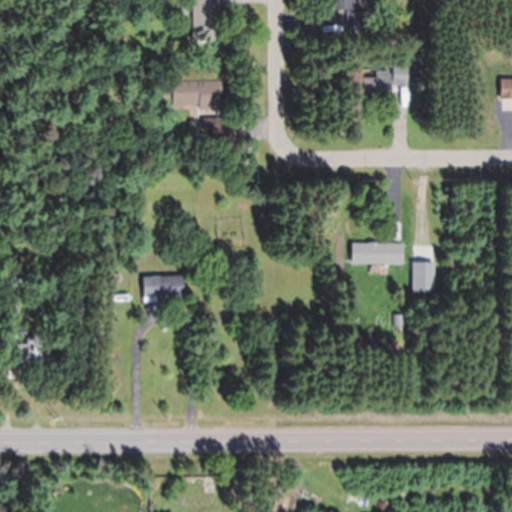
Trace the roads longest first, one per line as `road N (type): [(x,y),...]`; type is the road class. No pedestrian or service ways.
road 1 (secondary): [(511,441),(0,444)]
road 2 (residential): [(511,159),(303,160),(281,152)]
road 3 (residential): [(281,152),(275,0)]
